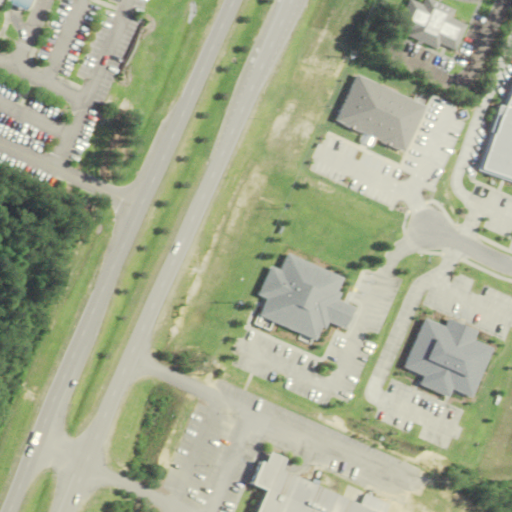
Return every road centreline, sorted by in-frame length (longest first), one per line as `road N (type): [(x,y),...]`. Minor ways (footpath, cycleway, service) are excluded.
road 1 (primary): [(82,467),(288,4)]
road 2 (primary): [(232,0),(79,336)]
